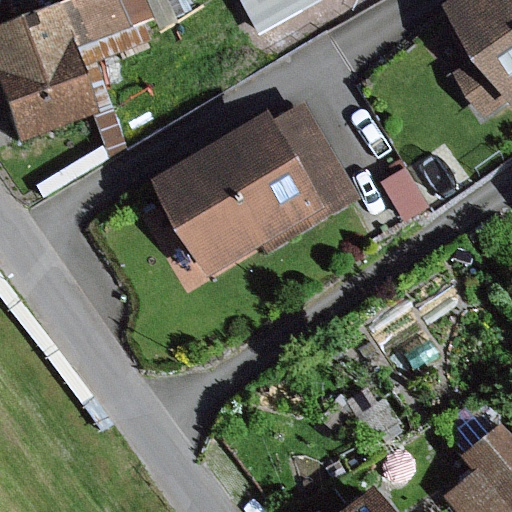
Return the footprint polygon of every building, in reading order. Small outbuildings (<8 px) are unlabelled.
[(137,0),(83,0),(0,33),(0,129),(11,156),(88,125),(61,59),(148,24),(137,0)] [(137,0),(148,24),(152,34),(190,17),(184,0),(137,0)] [(447,80),(481,125),(495,115),(503,121),(511,114),(511,0),(459,0),(432,19),(455,76),(447,80)] [(140,193),(197,290),(258,254),(263,261),(355,207),(298,109),(262,131),(258,124),(140,193)] [(441,503),(448,511),(511,511),(511,451),(497,432),(452,466),(466,484),(441,503)] [(369,511),(362,503),(350,511),(369,511)]
